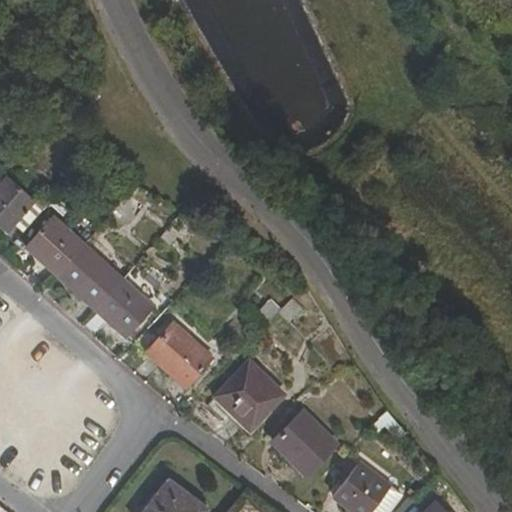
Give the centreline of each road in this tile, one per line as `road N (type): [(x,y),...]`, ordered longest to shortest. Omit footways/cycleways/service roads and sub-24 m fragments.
road 1 (residential): [(493,511),(293,222),(193,136),(115,0)]
road 2 (residential): [(0,270),(158,412)]
road 3 (residential): [(158,412),(296,511)]
road 4 (residential): [(158,412),(78,511)]
